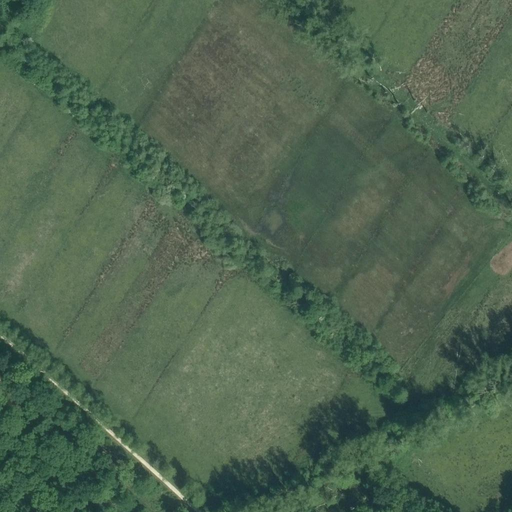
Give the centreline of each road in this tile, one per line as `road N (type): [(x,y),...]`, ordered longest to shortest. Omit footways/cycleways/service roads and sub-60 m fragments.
road 1 (track): [(511,375),(252,511)]
road 2 (track): [(200,511),(0,334)]
